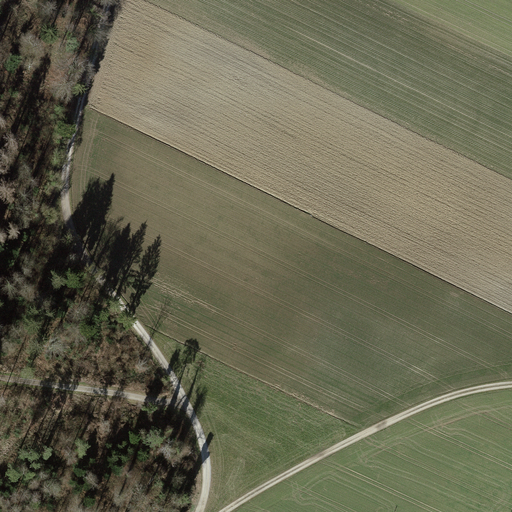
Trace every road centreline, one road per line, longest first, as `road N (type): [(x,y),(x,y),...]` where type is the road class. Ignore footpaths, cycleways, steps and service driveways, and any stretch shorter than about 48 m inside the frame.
road 1 (track): [(205,511),(204,440),(71,219),(66,160),(106,0)]
road 2 (track): [(216,511),(418,409),(511,386)]
road 3 (track): [(0,378),(187,403)]
